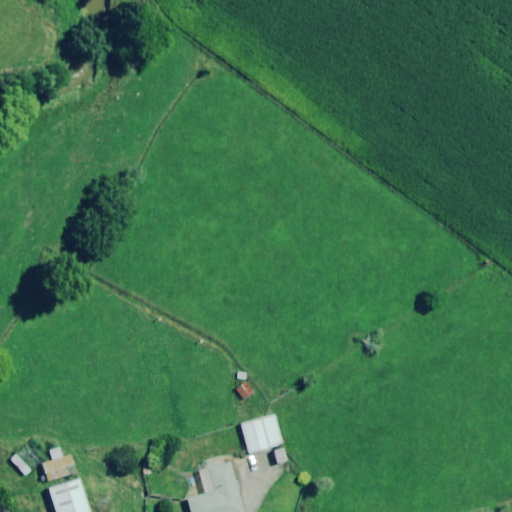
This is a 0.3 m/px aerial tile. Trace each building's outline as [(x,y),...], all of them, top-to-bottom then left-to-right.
[(244,380),(232,390),(240,400),(252,391),(244,380)] [(280,444),(272,415),(238,425),(246,454),(280,444)] [(44,450),(48,462),(39,465),(44,481),(72,473),(67,456),(59,459),(55,447),(44,450)] [(239,511),(226,463),(196,471),(202,494),(183,499),(186,511),(239,511)] [(85,511),(75,479),(44,489),(51,511),(85,511)]
